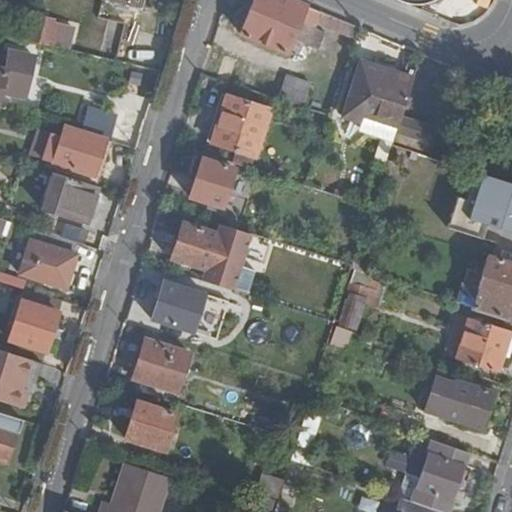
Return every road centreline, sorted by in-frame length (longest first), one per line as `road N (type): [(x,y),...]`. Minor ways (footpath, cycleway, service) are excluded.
road 1 (residential): [(208,0),(45,511)]
road 2 (residential): [(342,0),(459,46)]
